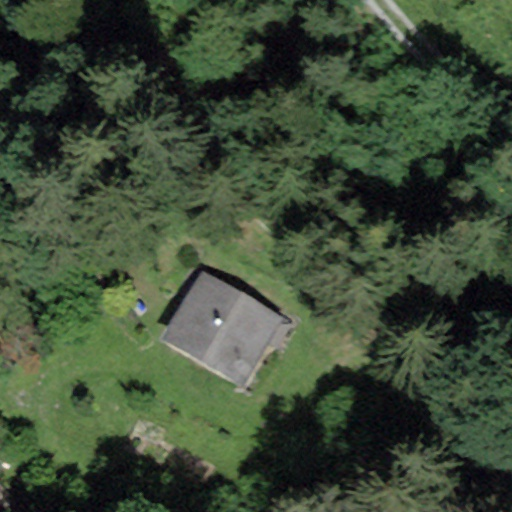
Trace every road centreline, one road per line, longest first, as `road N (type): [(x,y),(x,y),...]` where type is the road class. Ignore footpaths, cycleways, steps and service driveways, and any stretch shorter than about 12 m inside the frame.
road 1 (track): [(235,511),(511,402)]
road 2 (track): [(511,150),(377,0)]
